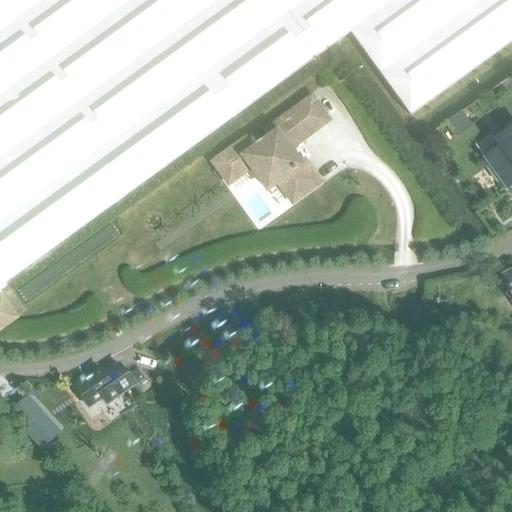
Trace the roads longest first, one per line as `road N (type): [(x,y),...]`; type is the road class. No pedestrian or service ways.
road 1 (unclassified): [(511,246),(430,271),(260,284),(61,365),(0,369)]
road 2 (track): [(384,311),(308,311),(203,355)]
road 3 (track): [(383,277),(384,311),(476,326),(511,346)]
